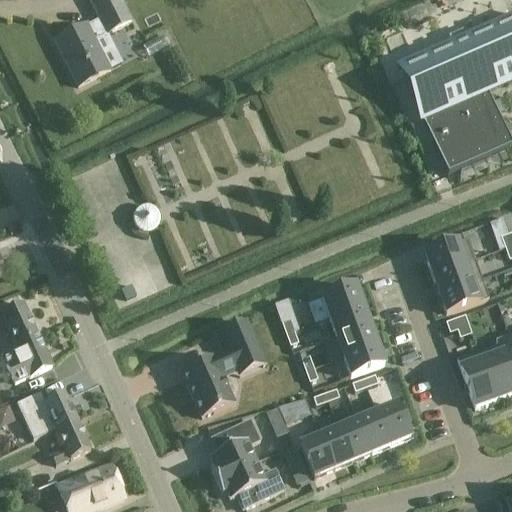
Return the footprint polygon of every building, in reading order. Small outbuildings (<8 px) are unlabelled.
[(86,0),(98,23),(86,29),(85,28),(54,45),(78,90),(109,74),(101,58),(120,48),(114,35),(132,26),(121,2),(123,0),(86,0)] [(447,179),(511,151),(487,94),(511,82),(511,18),(463,40),(461,36),(449,41),(451,45),(397,68),(421,123),(422,122),(447,179)] [(131,231),(152,232),(153,209),(132,208),(131,231)] [(504,252),(511,249),(511,248),(508,238),(500,241),(504,252)] [(435,255),(424,259),(431,279),(474,264),(473,263),(466,243),(435,255)] [(474,264),(431,279),(434,288),(437,296),(438,298),(481,283),(474,264)] [(481,283),(438,298),(439,300),(442,309),(445,318),(488,303),(481,283)] [(321,303),(329,322),(329,323),(362,311),(358,299),(355,290),(344,294),(321,303)] [(22,307),(1,317),(0,317),(0,331),(6,329),(15,348),(37,338),(22,307)] [(362,311),(329,323),(336,342),(369,330),(369,328),(365,319),(362,311)] [(464,319),(446,325),(450,336),(456,334),(457,334),(459,342),(471,338),(464,319)] [(285,339),(294,336),(289,324),(281,327),(285,339)] [(213,359),(180,374),(201,421),(234,407),(219,374),(234,368),(236,374),(239,380),(265,368),(262,362),(259,356),(246,325),(220,336),(228,354),(217,359),(213,361),(213,359)] [(369,330),(336,342),(342,360),(343,361),(376,349),(373,340),(370,332),(369,330)] [(294,336),(285,339),(290,350),(298,347),(294,336)] [(0,357),(9,376),(10,375),(14,387),(30,380),(52,370),(37,338),(15,348),(0,355),(0,357)] [(497,349),(477,356),(495,405),(511,399),(511,385),(511,382),(508,374),(505,367),(511,364),(511,349),(508,339),(495,344),(497,349)] [(376,349),(343,361),(343,363),(350,381),(384,369),(383,366),(379,358),(378,353),(376,349)] [(495,405),(477,356),(456,364),(459,373),(474,413),(495,405)] [(305,375),(313,372),(309,361),(301,364),(305,375)] [(313,372),(305,375),(309,386),(317,383),(313,372)] [(363,384),(366,392),(377,388),(374,380),(363,384)] [(363,384),(352,388),(354,396),(366,392),(363,384)] [(324,398),(327,406),(338,402),(335,394),(324,398)] [(40,396),(16,407),(33,444),(56,433),(56,434),(76,425),(63,396),(44,405),(40,396)] [(327,406),(324,398),(313,402),(316,410),(327,406)] [(286,409),(277,412),(278,413),(282,423),(284,427),(285,429),(293,426),(286,409)] [(396,409),(376,417),(390,450),(402,445),(410,442),(405,431),(396,409)] [(0,428),(13,423),(7,410),(0,412),(0,428)] [(277,412),(266,417),(270,428),(282,423),(278,413),(277,412)] [(376,417),(357,425),(371,458),(380,454),(388,451),(390,450),(376,417)] [(208,442),(215,457),(209,460),(214,469),(210,471),(216,483),(256,464),(250,450),(260,445),(250,424),(212,441),(212,440),(208,442)] [(65,452),(51,458),(55,469),(70,462),(90,453),(77,426),(76,425),(56,434),(57,435),(65,452)] [(357,425),(338,433),(352,466),(354,465),(362,462),(371,458),(357,425)] [(338,433),(320,441),(334,474),(342,470),(350,467),(352,466),(338,433)] [(320,441),(300,449),(314,482),(317,481),(325,477),(334,474),(320,441)] [(294,450),(282,456),(289,472),(301,467),(294,450)] [(246,511),(285,494),(275,473),(263,479),(256,464),(216,483),(222,496),(225,494),(229,503),(235,501),(240,511),(246,511)] [(65,511),(96,511),(124,501),(111,468),(57,490),(65,511)]
